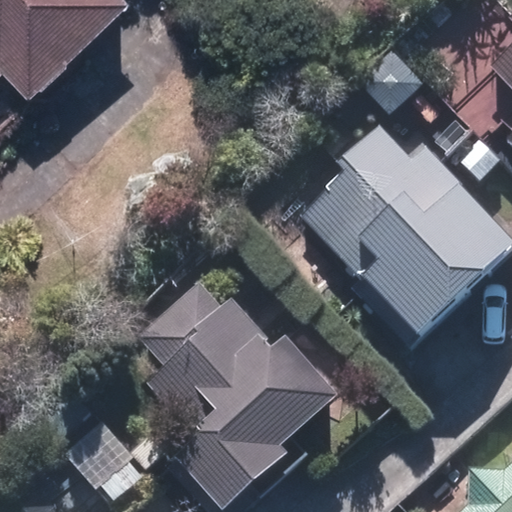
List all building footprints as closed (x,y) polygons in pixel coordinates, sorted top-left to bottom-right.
[(135,0),(0,0),(0,85),(14,72),(37,96),(135,0)] [(511,22),(510,24),(511,25),(511,54),(492,73),(511,94),(511,22)] [(511,265),(511,245),(426,148),(405,167),(371,128),(331,162),(351,184),(308,222),(417,347),(468,303),(511,265)] [(342,398),(285,334),(262,354),(206,291),(141,347),(168,378),(146,397),(196,454),(181,467),(220,511),(251,511),(265,500),(304,466),(286,446),(342,398)] [(146,475),(64,386),(12,435),(44,470),(0,510),(0,511),(78,511),(97,495),(110,509),(146,475)] [(511,511),(511,469),(503,479),(486,461),(452,494),(466,508),(461,511),(511,511)]
